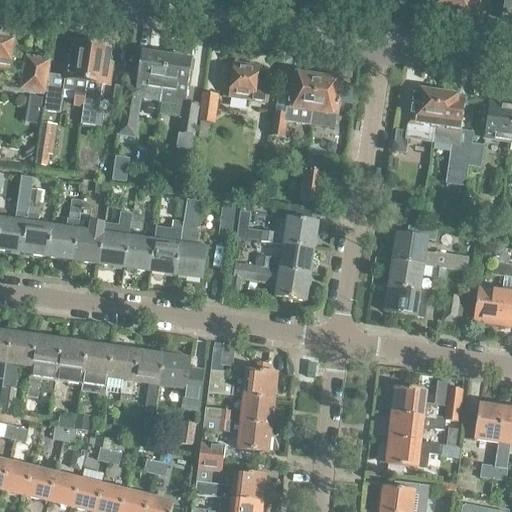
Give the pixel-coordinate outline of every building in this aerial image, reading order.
[(428,0),(427,8),(435,9),(435,12),(451,14),(453,0),(428,0)] [(470,15),(478,16),(480,0),(453,0),(451,14),(469,17),(470,15)] [(511,0),(504,0),(501,21),(510,22),(510,25),(511,25),(511,0)] [(0,67),(9,69),(14,36),(0,33),(0,67)] [(49,76),(48,83),(44,112),(60,115),(63,94),(75,95),(74,108),(83,109),(92,47),(74,44),(72,59),(67,58),(65,78),(49,76)] [(111,50),(92,47),(83,109),(81,126),(102,129),(104,112),(99,111),(102,85),(110,87),(113,65),(108,64),(111,50)] [(135,139),(141,101),(159,103),(159,104),(161,104),(163,92),(167,58),(143,55),(138,88),(124,86),(124,88),(122,108),(117,137),(135,139)] [(50,62),(26,58),(21,91),(45,95),(50,62)] [(163,92),(161,104),(183,108),(184,98),(186,98),(191,62),(167,58),(163,92)] [(235,65),(230,99),(267,105),(269,92),(255,90),(259,69),(235,65)] [(273,114),(270,138),(285,139),(287,123),(310,127),(317,79),(293,76),(287,116),(273,114)] [(341,83),(317,79),(310,127),(334,130),(341,83)] [(112,107),(122,108),(124,88),(115,87),(112,107)] [(409,133),(397,132),(394,153),(420,157),(424,127),(435,128),(441,95),(415,91),(409,133)] [(218,97),(204,95),(197,139),(208,141),(211,125),(214,125),(218,97)] [(458,97),(441,95),(435,128),(450,131),(449,133),(461,135),(466,102),(458,100),(458,97)] [(498,107),(489,106),(485,139),(510,142),(511,130),(511,105),(498,103),(498,107)] [(176,150),(192,152),(198,111),(183,108),(176,150)] [(53,126),(44,125),(37,167),(46,169),(53,126)] [(11,138),(7,141),(11,148),(15,145),(11,138)] [(454,176),(466,177),(468,168),(471,146),(458,144),(455,166),(454,176)] [(35,146),(24,153),(27,158),(37,151),(35,146)] [(468,168),(481,170),(484,148),(471,146),(468,168)] [(128,182),(130,171),(112,169),(112,175),(103,174),(102,185),(111,186),(110,195),(121,196),(122,185),(125,186),(125,182),(128,182)] [(324,174),(303,171),(299,201),(320,204),(324,174)] [(96,185),(95,196),(106,197),(107,186),(96,185)] [(24,255),(49,258),(53,228),(38,226),(40,217),(39,217),(40,204),(43,205),(45,193),(42,193),(32,191),(30,202),(24,255)] [(412,201),(387,196),(384,213),(409,217),(412,201)] [(2,221),(0,232),(0,251),(24,255),(30,202),(20,200),(18,214),(16,213),(15,223),(2,221)] [(53,228),(49,258),(74,261),(81,210),(80,210),(81,202),(71,201),(67,230),(53,228)] [(206,249),(194,248),(197,230),(199,230),(203,204),(186,202),(183,224),(176,275),(202,279),(206,249)] [(235,209),(222,207),(219,231),(232,233),(235,209)] [(74,261),(100,265),(105,226),(105,225),(89,223),(91,211),(81,210),(74,261)] [(100,265),(125,268),(129,239),(130,230),(132,217),(122,215),(120,228),(105,226),(100,265)] [(132,217),(130,230),(141,232),(143,218),(132,217)] [(236,239),(238,240),(284,247),(315,250),(319,224),(310,223),(295,220),(289,219),(288,221),(277,219),(274,234),(248,230),(237,229),(236,239)] [(150,272),(176,275),(183,224),(172,223),(170,235),(155,233),(154,242),(150,272)] [(394,262),(394,263),(424,268),(432,269),(446,271),(466,274),(468,259),(434,254),(434,255),(426,254),(428,242),(435,243),(437,230),(408,227),(407,237),(398,236),(394,262)] [(125,268),(150,272),(154,242),(139,240),(129,239),(125,268)] [(256,257),(255,268),(311,275),(315,250),(284,247),(282,261),(272,259),(272,260),(256,257)] [(394,263),(390,287),(420,292),(422,278),(424,268),(394,263)] [(491,277),(504,279),(506,266),(493,264),(491,277)] [(231,278),(229,291),(231,292),(240,293),(242,281),(278,287),(277,296),(307,301),(311,275),(255,268),(236,265),(234,278),(231,278)] [(444,281),(446,271),(432,269),(431,279),(444,281)] [(390,287),(386,313),(425,319),(429,294),(420,293),(420,292),(390,287)] [(471,289),(470,296),(478,297),(475,321),(497,324),(502,293),(479,289),(479,290),(471,289)] [(511,326),(511,294),(502,293),(497,324),(511,326)] [(460,299),(447,297),(443,323),(456,325),(460,299)] [(0,365),(6,367),(11,333),(0,331),(0,365)] [(0,402),(0,413),(13,416),(16,391),(15,391),(19,369),(31,370),(36,337),(11,333),(6,367),(0,402)] [(31,370),(27,399),(37,400),(40,383),(41,383),(42,372),(57,374),(61,341),(36,337),(31,370)] [(55,383),(81,387),(87,345),(61,341),(57,374),(55,383)] [(87,345),(81,387),(106,391),(108,382),(113,349),(87,345)] [(121,391),(132,393),(134,386),(139,352),(113,349),(108,382),(122,384),(121,391)] [(139,352),(134,386),(162,390),(167,357),(139,352)] [(191,360),(167,357),(162,390),(186,393),(191,360)] [(208,395),(242,399),(242,398),(275,401),(278,375),(268,374),(269,366),(256,364),(255,372),(245,371),(244,380),(233,379),(233,386),(223,386),(225,374),(211,372),(208,395)] [(315,379),(316,365),(308,364),(306,379),(315,379)] [(393,415),(393,417),(435,422),(437,407),(427,406),(428,393),(396,389),(393,415)] [(463,392),(447,390),(443,422),(459,424),(463,392)] [(132,393),(121,391),(119,405),(130,407),(132,393)] [(159,396),(147,395),(145,409),(156,411),(159,396)] [(242,399),(239,424),(272,427),(275,401),(242,398),(242,399)] [(199,403),(185,401),(178,445),(193,448),(199,403)] [(473,443),(498,447),(504,410),(479,405),(473,443)] [(204,421),(218,423),(233,423),(234,413),(205,410),(204,421)] [(492,481),(505,483),(510,449),(511,448),(511,411),(504,410),(498,447),(495,468),(492,481)] [(76,415),(75,421),(74,431),(89,433),(91,418),(76,415)] [(393,417),(391,440),(422,443),(424,431),(432,432),(432,431),(444,432),(446,423),(435,422),(393,417)] [(59,419),(57,429),(65,430),(73,432),(74,431),(75,421),(59,419)] [(128,421),(113,419),(111,432),(126,435),(128,421)] [(229,436),(237,436),(236,452),(269,456),(272,427),(239,424),(233,423),(218,423),(217,433),(229,434),(229,436)] [(0,439),(15,443),(18,429),(0,424),(0,439)] [(52,442),(63,443),(65,430),(57,429),(54,428),(52,442)] [(26,445),(29,431),(18,429),(15,443),(26,445)] [(76,432),(73,432),(65,430),(63,443),(74,445),(76,432)] [(419,469),(422,443),(391,440),(388,465),(419,469)] [(201,445),(199,458),(223,461),(225,448),(201,445)] [(443,447),(429,446),(428,456),(442,457),(443,447)] [(97,463),(108,466),(111,452),(100,449),(97,463)] [(122,455),(111,452),(108,466),(120,468),(122,455)] [(199,458),(197,472),(222,475),(223,461),(199,458)] [(143,474),(154,477),(158,463),(147,460),(143,474)] [(0,461),(0,493),(3,494),(10,464),(0,461)] [(169,466),(158,463),(154,477),(166,480),(169,466)] [(10,464),(3,494),(26,500),(34,469),(10,464)] [(479,480),(492,481),(495,468),(481,466),(479,480)] [(34,469),(26,500),(50,505),(57,475),(34,469)] [(196,484),(194,497),(230,501),(230,499),(264,503),(267,477),(233,473),(231,488),(196,484)] [(57,475),(50,505),(73,511),(81,481),(57,475)] [(81,481),(73,511),(76,511),(97,511),(104,487),(81,481)] [(384,490),(381,511),(427,511),(430,488),(399,484),(398,491),(384,490)] [(456,486),(437,484),(435,497),(455,500),(456,486)] [(104,487),(97,511),(122,511),(128,492),(104,487)] [(128,492),(122,511),(147,511),(151,498),(128,492)] [(171,511),(174,504),(151,498),(147,511),(171,511)] [(230,501),(228,511),(262,511),(264,503),(230,499),(230,501)]
